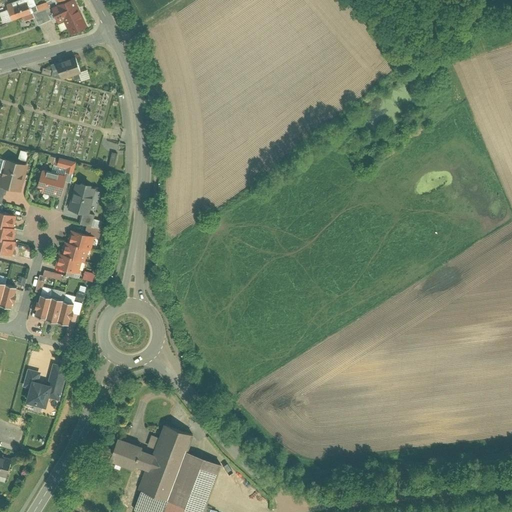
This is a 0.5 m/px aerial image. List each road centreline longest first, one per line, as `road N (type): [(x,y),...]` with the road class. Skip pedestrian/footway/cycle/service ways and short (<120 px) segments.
road 1 (secondary): [(112,32),(136,99),(143,149),(130,306)]
road 2 (residential): [(511,479),(290,501)]
road 3 (residential): [(290,501),(253,472),(153,352)]
road 4 (secondary): [(35,511),(115,358)]
